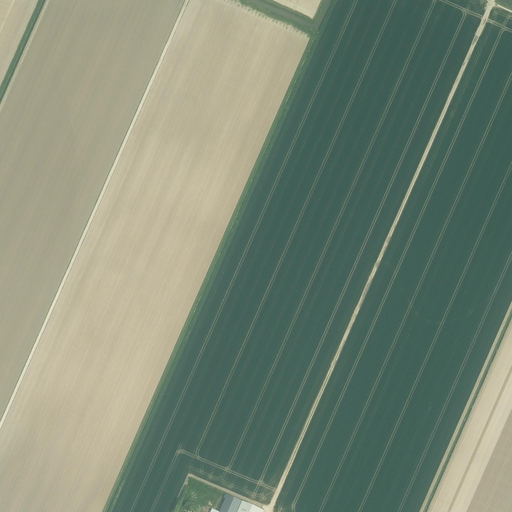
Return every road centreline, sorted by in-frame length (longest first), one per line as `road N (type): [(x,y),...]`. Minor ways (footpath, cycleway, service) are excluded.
road 1 (track): [(269,511),(492,0)]
road 2 (track): [(0,428),(187,0)]
